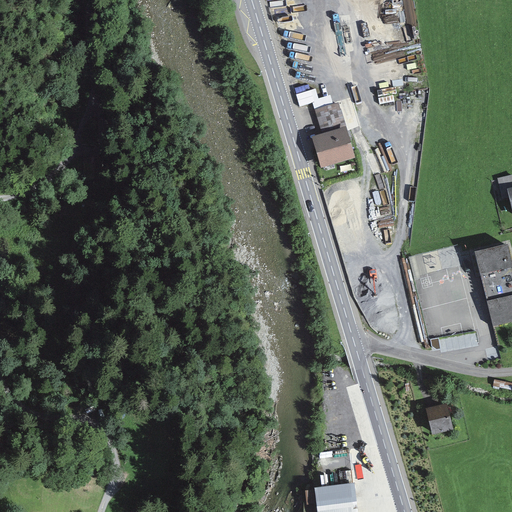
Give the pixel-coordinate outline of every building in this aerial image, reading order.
[(380,103),(395,101),(394,88),(378,90),(380,103)] [(312,89),(297,93),(300,107),(316,102),(312,89)] [(324,136),(315,139),(323,167),(354,158),(339,105),(317,112),(324,136)] [(511,267),(507,247),(476,255),(493,324),(511,319),(511,267)] [(447,407),(429,412),(434,433),(452,429),(447,407)] [(319,511),(355,511),(352,487),(317,492),(319,511)]
